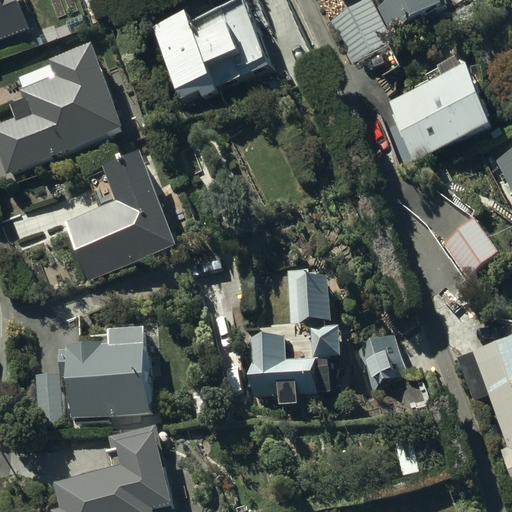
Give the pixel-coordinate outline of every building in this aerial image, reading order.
[(0,0),(0,54),(29,46),(27,41),(30,40),(17,0),(7,0),(4,1),(4,0),(0,0)] [(393,48),(390,40),(442,19),(441,17),(447,14),(440,0),(382,0),(387,11),(377,15),(374,8),(333,24),(350,66),(393,48)] [(198,30),(162,41),(186,113),(206,107),(208,114),(225,108),(223,100),(273,84),(252,20),(200,37),(198,30)] [(0,134),(0,156),(9,183),(129,144),(101,59),(55,75),(60,92),(25,103),(28,112),(15,116),(19,128),(0,134)] [(417,163),(492,141),(471,71),(441,79),(445,92),(392,107),(398,128),(389,131),(400,171),(417,166),(417,163)] [(511,162),(500,169),(511,189),(507,191),(511,199),(511,162)] [(122,218),(70,236),(89,292),(180,260),(148,171),(110,184),(113,192),(110,193),(118,216),(121,215),(122,218)] [(476,224),(444,245),(469,284),(502,262),(476,224)] [(291,281),(293,331),(335,332),(334,292),(322,293),(322,287),(313,287),(313,281),(291,281)] [(289,347),(254,347),(255,404),(278,403),(279,408),(283,407),(284,418),(303,417),(303,403),(334,402),(333,371),(345,370),(344,341),(316,341),(317,368),(289,369),(289,347)] [(397,343),(373,353),(380,369),(370,373),(377,389),(385,386),(388,393),(413,383),(397,343)] [(153,425),(150,344),(114,346),(114,360),(107,360),(107,358),(73,359),(73,363),(64,363),(65,387),(72,386),(74,428),(153,425)] [(511,346),(462,364),(477,406),(490,401),(509,454),(502,456),(511,483),(511,346)] [(64,429),(63,380),(41,381),(42,429),(64,429)] [(175,511),(161,437),(113,446),(115,459),(109,460),(113,480),(103,481),(103,485),(59,494),(61,511),(175,511)]
